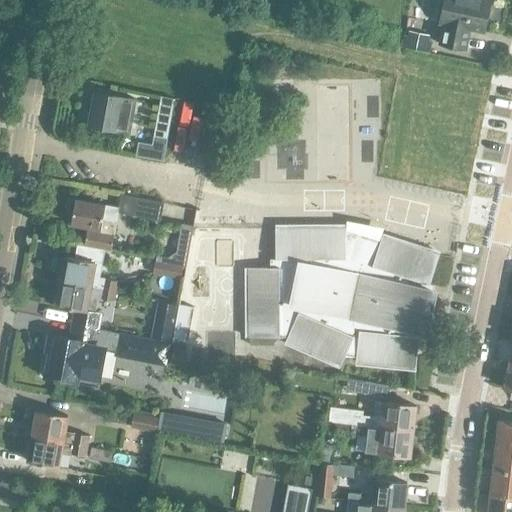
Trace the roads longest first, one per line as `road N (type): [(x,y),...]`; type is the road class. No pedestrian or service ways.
road 1 (unclassified): [(453,511),(505,222)]
road 2 (unclassified): [(0,276),(40,26)]
road 3 (unknown): [(400,239),(195,176)]
